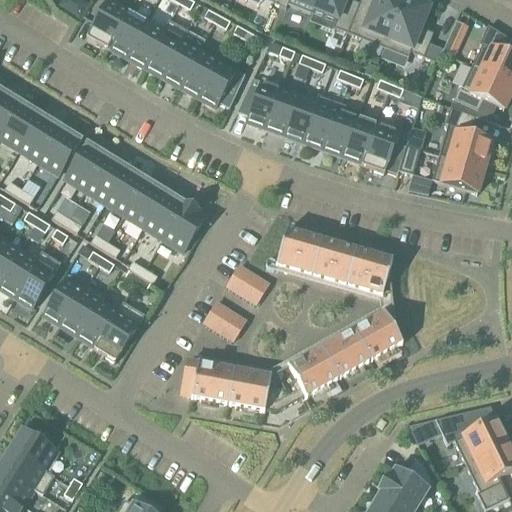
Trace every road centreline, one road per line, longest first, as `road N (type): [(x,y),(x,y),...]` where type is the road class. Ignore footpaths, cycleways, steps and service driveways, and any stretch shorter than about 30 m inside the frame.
road 1 (residential): [(0,22),(159,119),(261,169)]
road 2 (residential): [(261,169),(112,411)]
road 3 (residential): [(261,169),(339,197),(511,235)]
road 4 (tertiary): [(295,489),(339,433),(370,409),(511,366)]
road 5 (residential): [(226,480),(112,411)]
road 6 (unknown): [(226,152),(276,33)]
